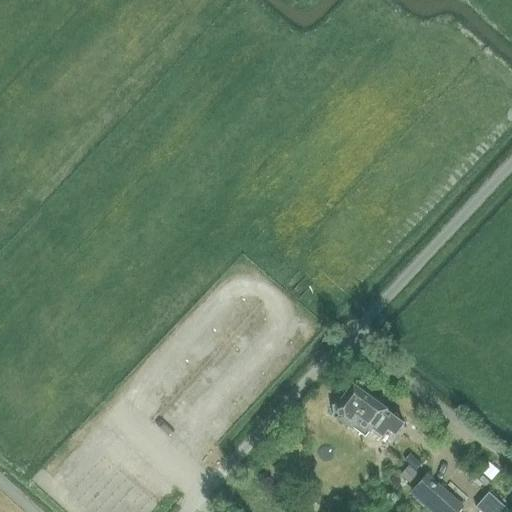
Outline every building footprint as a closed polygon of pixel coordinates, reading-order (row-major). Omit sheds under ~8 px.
[(371,431),(373,427),(384,435),(389,428),(396,433),(405,421),(387,408),(388,408),(353,383),(339,403),(332,403),(334,417),(341,416),(354,425),(357,421),(371,431)] [(412,452),(405,460),(415,469),(422,461),(412,452)] [(489,460),(481,469),(492,478),(500,469),(489,460)] [(403,475),(395,483),(401,489),(409,480),(409,481),(417,472),(409,465),(402,474),(403,475)] [(410,492),(433,511),(457,511),(464,505),(428,472),(410,492)] [(476,505),(483,511),(502,511),(508,506),(490,490),(476,505)]
